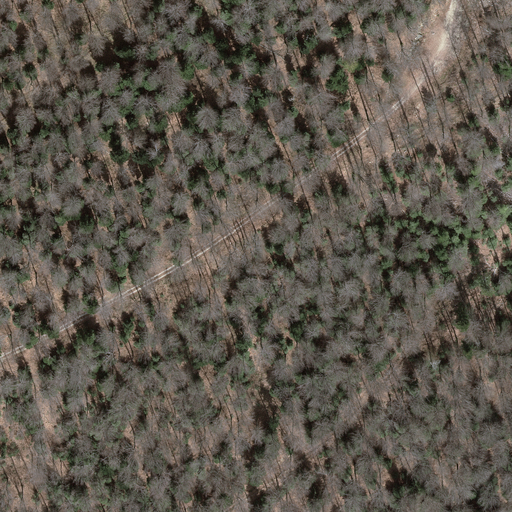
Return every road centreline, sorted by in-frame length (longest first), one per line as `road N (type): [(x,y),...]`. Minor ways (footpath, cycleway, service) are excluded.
road 1 (track): [(453,0),(448,41),(431,72),(336,155),(205,250),(0,359)]
road 2 (track): [(233,511),(326,446),(445,319)]
road 3 (track): [(0,104),(131,0)]
